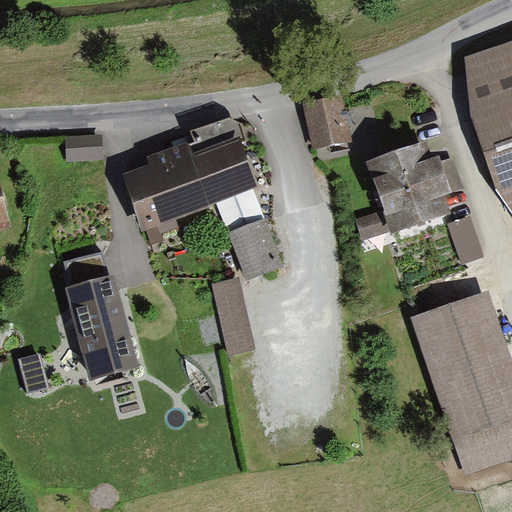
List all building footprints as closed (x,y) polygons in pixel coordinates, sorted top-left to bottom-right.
[(511,48),(467,65),(471,120),(494,190),(511,213),(511,48)] [(309,152),(352,143),(342,99),(300,108),(309,152)] [(150,170),(124,180),(144,233),(219,204),(248,281),(282,269),(253,192),(256,190),(239,143),(244,141),(240,129),(228,122),(192,136),(196,145),(147,163),(150,170)] [(69,163),(104,162),(103,142),(68,143),(69,163)] [(393,236),(442,220),(438,208),(450,204),(442,179),(438,168),(426,172),(420,151),(370,167),(385,215),(357,224),(362,239),(391,230),(393,236)] [(0,233),(12,230),(0,181),(0,233)] [(460,262),(485,257),(477,221),(453,226),(460,262)] [(66,292),(91,387),(142,373),(117,277),(111,279),(105,255),(66,265),(73,290),(66,292)] [(239,280),(213,287),(230,357),(257,351),(239,280)] [(511,369),(487,297),(413,322),(466,477),(511,461),(511,369)] [(40,358),(21,363),(29,395),(48,390),(40,358)]
